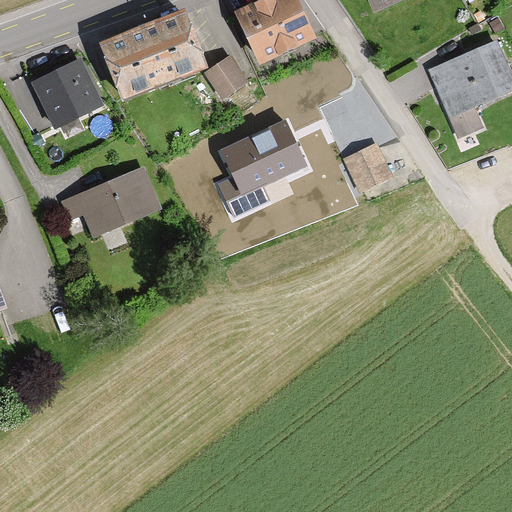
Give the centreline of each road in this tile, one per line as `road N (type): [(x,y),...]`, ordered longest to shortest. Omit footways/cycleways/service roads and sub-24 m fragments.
road 1 (residential): [(322,0),(467,213)]
road 2 (secondary): [(0,44),(122,0)]
road 3 (track): [(511,193),(467,213),(511,278)]
